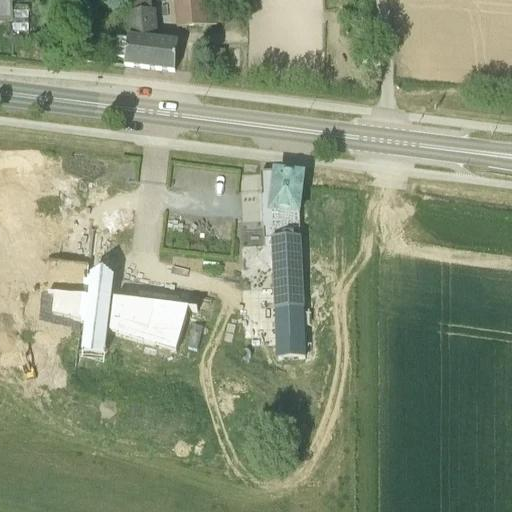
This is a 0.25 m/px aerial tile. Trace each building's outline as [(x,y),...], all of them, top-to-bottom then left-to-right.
[(12,8),(11,0),(0,0),(0,21),(12,21),(12,19),(14,19),(13,8),(12,8)] [(177,54),(178,44),(157,42),(155,15),(150,15),(149,0),(125,0),(128,37),(127,48),(124,68),(174,74),(177,54)] [(177,0),(180,27),(212,24),(210,0),(177,0)] [(12,37),(12,48),(23,48),(23,38),(12,37)] [(214,58),(214,68),(224,68),(224,58),(214,58)] [(298,217),(300,199),(302,179),(275,176),(274,185),(261,186),(263,252),(258,252),(258,267),(272,266),(276,356),(304,355),(299,241),(298,217)]
